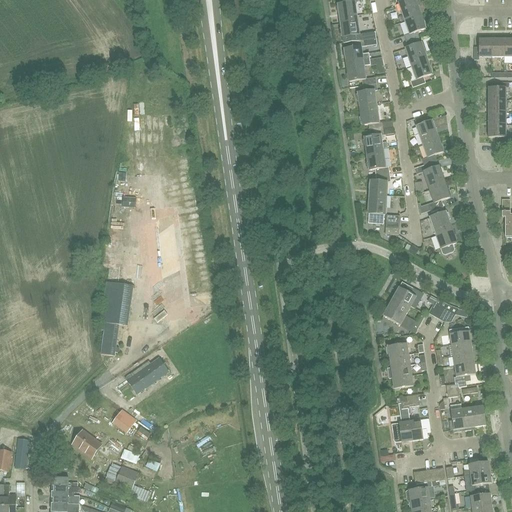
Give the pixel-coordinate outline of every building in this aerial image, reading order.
[(349,18),(357,17),(355,3),(358,3),(357,0),(344,0),(345,4),(339,5),(342,25),(350,24),(349,18)] [(413,14),(420,12),(415,0),(400,0),(402,3),(399,4),(406,23),(415,20),(413,14)] [(406,43),(420,38),(417,32),(426,29),(420,12),(413,14),(415,20),(406,23),(410,35),(404,37),(406,43)] [(360,35),(357,17),(349,18),(350,24),(342,25),(344,44),(350,43),(364,41),(363,35),(360,35)] [(419,60),(426,57),(420,38),(406,43),(408,49),(406,50),(412,68),(421,65),(419,60)] [(492,59),(492,40),(479,40),(479,48),(475,48),(475,61),(479,61),(479,59),(492,59)] [(492,40),(492,59),(504,59),(504,40),(492,40)] [(364,41),(350,43),(351,49),(345,50),(348,69),(356,68),(355,63),(371,60),(370,54),(363,55),(362,48),(365,47),(364,41)] [(421,65),(412,68),(417,80),(411,82),(413,89),(427,84),(425,78),(433,75),(426,57),(419,60),(421,65)] [(356,68),(348,69),(350,83),(363,81),(364,87),(377,85),(376,79),(366,80),(365,67),(372,66),(371,60),(355,63),(356,68)] [(489,101),(507,101),(507,89),(509,89),(509,84),(496,84),(496,89),(489,89),(489,101)] [(377,85),(364,87),(365,93),(359,93),(362,113),(369,111),(368,106),(377,105),(375,92),(378,91),(377,85)] [(489,114),(507,114),(507,101),(489,101),(489,114)] [(369,111),(362,113),(364,126),(369,126),(370,132),(366,132),(383,130),(383,123),(379,124),(377,105),(368,106),(369,111)] [(489,126),(507,126),(507,114),(489,114),(489,126)] [(429,117),(416,122),(418,127),(417,127),(423,146),(432,143),(430,137),(437,135),(433,122),(431,122),(429,117)] [(395,122),(386,123),(387,134),(396,133),(395,122)] [(496,143),(510,143),(509,139),(507,139),(507,126),(489,126),(489,139),(496,139),(496,143)] [(383,130),(366,132),(367,138),(365,138),(368,158),(376,157),(375,151),(383,150),(388,149),(387,143),(382,144),(381,136),(384,136),(383,130)] [(424,166),(437,162),(435,156),(444,153),(437,135),(430,137),(432,143),(423,146),(428,158),(422,160),(424,166)] [(399,165),(399,148),(390,149),(391,176),(404,176),(404,165),(399,165)] [(376,157),(368,158),(370,171),(376,170),(377,177),(390,175),(389,168),(386,169),(383,150),(375,151),(376,157)] [(437,183),(444,180),(439,167),(437,162),(424,166),(427,172),(424,173),(431,191),(439,188),(437,183)] [(119,173),(118,182),(126,183),(127,174),(119,173)] [(390,175),(377,177),(377,182),(371,182),(370,202),(378,202),(378,196),(387,197),(388,183),(391,183),(390,175)] [(431,212),(444,207),(442,201),(450,198),(444,180),(437,183),(439,188),(431,191),(435,203),(429,206),(431,212)] [(385,216),(387,197),(378,196),(378,202),(370,202),(369,215),(370,215),(369,224),(383,225),(384,216),(385,216)] [(123,208),(136,209),(137,199),(124,198),(123,208)] [(502,201),(502,219),(505,219),(506,239),(511,238),(511,215),(511,216),(511,201),(502,201)] [(444,207),(431,212),(433,218),(431,219),(437,237),(445,234),(443,228),(451,226),(446,213),(444,207)] [(123,234),(123,220),(113,219),(113,234),(123,234)] [(445,234),(437,237),(441,250),(442,250),(443,255),(446,256),(454,253),(455,251),(453,246),(457,244),(451,226),(443,228),(445,234)] [(393,238),(391,244),(402,249),(405,244),(393,238)] [(108,283),(101,330),(105,331),(102,356),(115,357),(119,326),(128,327),(134,287),(108,283)] [(414,290),(403,283),(394,298),(411,308),(417,298),(411,295),(414,290)] [(394,298),(389,308),(406,317),(411,308),(394,298)] [(434,318),(442,303),(437,300),(429,314),(434,318)] [(434,318),(440,321),(448,306),(442,303),(434,318)] [(445,323),(448,317),(453,320),(459,310),(448,307),(448,306),(440,321),(445,323)] [(406,317),(389,308),(384,317),(401,326),(406,317)] [(149,328),(149,316),(137,316),(137,328),(149,328)] [(420,316),(416,323),(421,325),(425,319),(420,316)] [(417,332),(421,325),(416,323),(413,330),(417,332)] [(452,346),(471,343),(470,333),(468,333),(467,328),(460,329),(461,334),(451,335),(452,346)] [(390,358),(409,356),(408,345),(404,345),(403,341),(395,342),(396,346),(388,348),(390,358)] [(471,343),(452,346),(454,356),(473,354),(471,343)] [(473,354),(454,356),(455,367),(474,364),(473,354)] [(391,369),(411,366),(409,356),(390,358),(391,369)] [(159,360),(128,382),(137,395),(169,373),(159,360)] [(460,391),(459,389),(467,387),(466,383),(469,382),(468,377),(476,375),(474,364),(455,367),(457,378),(455,379),(456,385),(447,387),(448,393),(460,391)] [(393,380),(412,377),(411,366),(391,369),(393,380)] [(412,377),(393,380),(394,390),(414,387),(412,377)] [(408,403),(419,402),(418,396),(400,399),(401,404),(408,403)] [(408,403),(409,410),(420,408),(419,402),(408,403)] [(450,422),(451,431),(454,431),(454,434),(461,433),(461,430),(465,430),(465,432),(462,410),(462,405),(451,406),(453,422),(450,422)] [(473,409),(476,428),(486,427),(484,407),(473,409)] [(476,428),(473,409),(462,410),(465,432),(472,431),(471,429),(476,428)] [(121,413),(113,424),(127,434),(135,423),(121,413)] [(410,423),(413,442),(424,441),(424,439),(428,438),(427,431),(423,431),(421,421),(410,423)] [(396,443),(402,443),(402,444),(413,442),(410,423),(399,424),(400,429),(394,429),(393,431),(394,442),(396,443)] [(139,435),(152,440),(154,434),(142,429),(139,435)] [(92,459),(101,446),(83,433),(73,445),(92,459)] [(203,451),(217,445),(214,438),(200,444),(203,451)] [(16,463),(26,464),(29,441),(18,440),(16,463)] [(136,465),(139,456),(122,449),(118,458),(136,465)] [(0,471),(10,473),(13,453),(0,450),(0,471)] [(43,467),(52,470),(55,471),(57,463),(45,459),(43,467)] [(151,460),(148,468),(159,472),(163,465),(151,460)] [(469,465),(470,471),(464,472),(465,477),(471,476),(490,473),(489,463),(469,465)] [(138,474),(122,468),(115,487),(131,493),(138,474)] [(453,468),(446,469),(448,480),(455,478),(453,468)] [(427,483),(426,472),(419,473),(421,484),(427,483)] [(472,487),(489,485),(492,484),(490,473),(471,476),(472,487)] [(53,479),(53,487),(78,488),(78,484),(69,484),(69,479),(53,479)] [(84,489),(97,494),(99,490),(86,484),(84,489)] [(11,486),(4,486),(3,511),(16,511),(17,497),(11,497),(11,486)] [(53,496),(75,497),(75,493),(80,493),(81,488),(78,488),(53,487),(53,496)] [(411,502),(430,499),(429,488),(409,491),(408,492),(406,493),(407,498),(409,499),(410,499),(411,502)] [(473,508),(492,505),(491,495),(471,497),(473,508)] [(53,496),(52,504),(77,505),(80,506),(80,497),(75,497),(53,496)] [(412,511),(413,511),(432,509),(430,499),(411,502),(412,511)]
